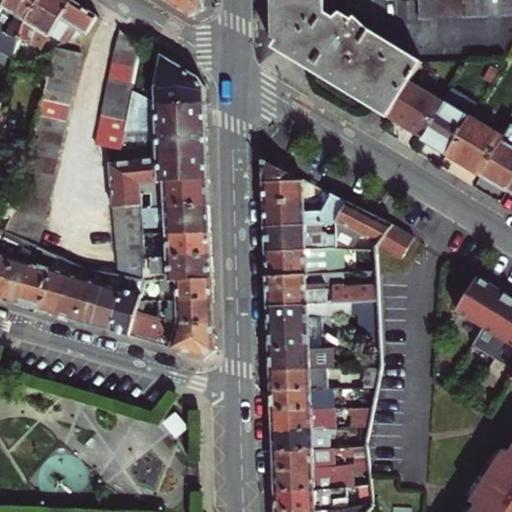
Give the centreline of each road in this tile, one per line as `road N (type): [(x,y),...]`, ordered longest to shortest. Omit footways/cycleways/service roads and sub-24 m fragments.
road 1 (residential): [(234,70),(511,240)]
road 2 (tertiary): [(234,70),(239,392)]
road 3 (residential): [(239,392),(0,321)]
road 4 (residential): [(115,0),(234,70)]
road 5 (tertiary): [(239,392),(242,511)]
